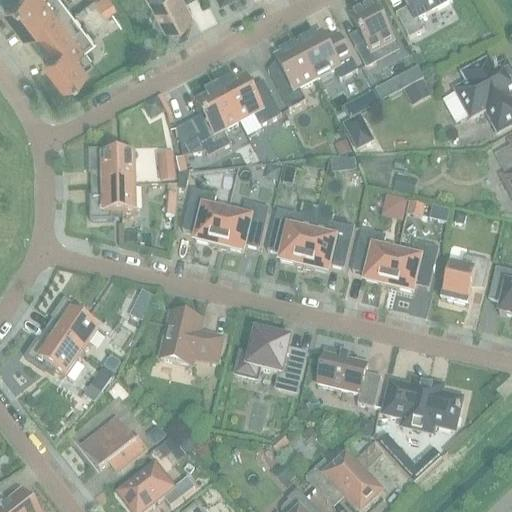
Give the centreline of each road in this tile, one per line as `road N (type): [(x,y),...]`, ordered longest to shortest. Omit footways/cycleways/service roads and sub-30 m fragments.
road 1 (residential): [(511,363),(39,250)]
road 2 (residential): [(40,145),(313,0)]
road 3 (residential): [(73,511),(0,416)]
